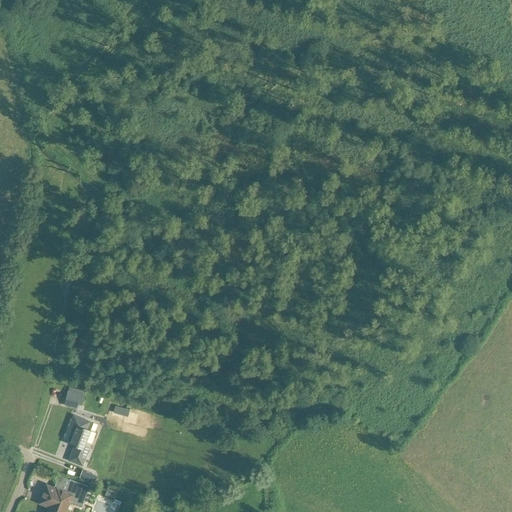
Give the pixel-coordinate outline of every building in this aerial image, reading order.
[(70,387),(65,404),(77,408),(77,405),(82,407),(86,391),(82,390),(70,387)] [(130,410),(115,406),(114,412),(128,416),(130,410)] [(90,421),(74,415),(65,438),(72,441),(71,445),(75,446),(69,460),(83,465),(88,451),(84,449),(91,430),(88,428),(90,421)] [(92,475),(82,471),(79,478),(90,481),(92,475)] [(47,485),(43,495),(40,504),(50,507),(48,511),(66,511),(70,501),(77,504),(82,505),(89,487),(70,479),(68,484),(65,491),(58,488),(57,489),(47,485)] [(108,488),(104,497),(114,501),(118,492),(108,488)]
